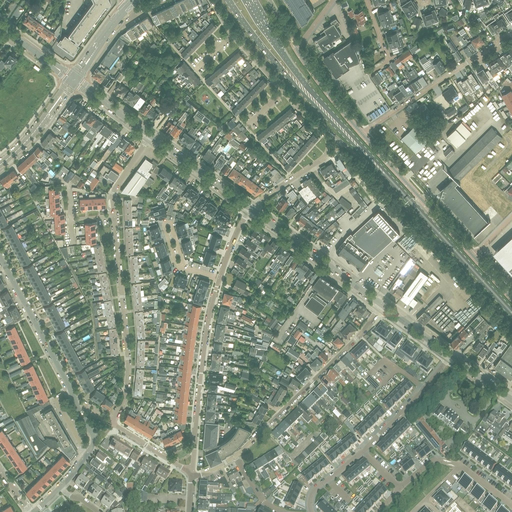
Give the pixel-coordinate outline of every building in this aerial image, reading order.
[(95,0),(95,1),(70,35),(77,41),(80,43),(83,39),(82,38),(83,36),(85,37),(85,36),(84,36),(85,33),(87,34),(92,27),(91,26),(92,24),(94,25),(94,24),(93,23),(94,21),(96,22),(101,15),(100,14),(101,12),(103,13),(103,12),(102,11),(103,9),(105,10),(110,2),(109,0),(95,0)] [(180,0),(178,1),(183,10),(188,8),(183,0),(180,0)] [(183,0),(188,8),(192,6),(189,0),(183,0)] [(306,0),(286,0),(302,24),(307,21),(314,11),(306,0)] [(404,12),(415,5),(413,2),(412,2),(411,0),(402,6),(405,11),(404,12)] [(174,4),(178,13),(183,10),(178,1),(174,3),(174,4)] [(174,16),(179,14),(178,13),(174,4),(170,6),(174,16)] [(418,8),(415,5),(404,12),(408,18),(418,11),(417,9),(418,8)] [(165,8),(170,18),(174,16),(170,6),(165,8)] [(384,8),(385,11),(378,14),(380,19),(390,16),(388,10),(391,9),(390,6),(384,8)] [(161,10),(165,20),(170,18),(165,8),(161,10)] [(165,20),(161,10),(156,13),(161,22),(165,20)] [(432,10),(428,11),(433,25),(432,22),(438,20),(434,10),(432,11),(432,10)] [(426,27),(433,25),(428,11),(424,12),(424,14),(422,15),(426,27)] [(39,13),(38,12),(33,19),(28,26),(33,30),(38,23),(40,19),(37,16),(39,13)] [(359,24),(366,22),(362,12),(355,14),(359,24)] [(22,22),(28,26),(33,19),(30,17),(31,16),(27,13),(25,13),(25,15),(24,18),(24,19),(22,22)] [(152,15),(156,24),(161,22),(156,13),(152,15)] [(504,22),(507,20),(502,14),(497,17),(499,19),(496,21),(495,20),(502,30),(503,29),(503,30),(506,28),(506,27),(507,26),(504,22)] [(393,15),(390,16),(380,19),(382,25),(389,23),(390,26),(396,23),(393,15)] [(143,19),(149,28),(153,25),(148,16),(143,19)] [(459,22),(461,26),(468,21),(465,17),(459,22)] [(323,33),(322,35),(322,36),(313,42),(321,53),(334,44),(332,41),(342,35),(334,24),(335,23),(335,22),(338,21),(336,18),(331,22),(332,24),(324,29),(325,31),(323,32),(323,33)] [(33,30),(38,33),(43,26),(41,24),(40,23),(42,20),(40,19),(38,23),(33,30)] [(139,22),(145,30),(149,28),(143,19),(139,22)] [(206,25),(212,31),(217,27),(212,22),(210,25),(205,20),(203,22),(206,25)] [(494,28),(496,31),(497,33),(498,32),(498,33),(501,31),(501,30),(502,30),(495,20),(487,25),(491,30),(494,28)] [(142,35),(141,33),(145,30),(139,22),(135,25),(142,36),(142,35)] [(47,24),(46,23),(43,26),(38,33),(43,37),(49,30),(45,28),(46,27),(45,27),(47,24)] [(142,36),(135,25),(131,27),(137,36),(138,38),(142,36)] [(206,25),(204,27),(201,29),(203,31),(208,36),(212,31),(206,25)] [(49,30),(43,37),(49,41),(51,38),(52,39),(54,36),(58,39),(60,36),(61,26),(59,26),(54,33),(52,31),(51,32),(49,30)] [(137,36),(131,27),(127,30),(127,31),(122,34),(130,40),(132,39),(137,36)] [(354,36),(360,34),(357,27),(352,29),(354,36)] [(475,32),(472,28),(470,29),(471,31),(480,45),(482,44),(483,43),(484,42),(478,32),(476,32),(475,32)] [(393,34),(391,34),(386,36),(388,42),(402,37),(399,38),(398,32),(399,32),(398,29),(392,31),(393,34)] [(470,29),(468,31),(473,39),(472,40),(476,47),(477,47),(479,46),(480,45),(471,31),(470,29)] [(193,38),(195,40),(199,45),(203,40),(199,36),(193,30),(191,31),(192,33),(195,35),(192,38),(193,38)] [(208,36),(203,31),(199,36),(203,40),(208,36)] [(68,51),(72,54),(79,45),(76,42),(67,36),(64,34),(58,43),(62,46),(63,44),(69,49),(68,51)] [(122,34),(92,75),(100,81),(101,80),(102,81),(108,73),(110,69),(113,66),(128,45),(129,44),(130,42),(131,41),(130,40),(122,34)] [(462,37),(461,36),(461,35),(457,38),(459,41),(461,40),(464,44),(461,46),(464,49),(468,55),(472,53),(464,40),(462,37)] [(390,48),(395,46),(397,45),(398,48),(404,46),(403,43),(404,43),(402,37),(388,42),(390,48)] [(464,40),(472,53),(477,50),(470,41),(469,40),(468,41),(466,39),(464,40)] [(186,49),(190,54),(195,49),(190,45),(185,40),(183,42),(186,44),(186,45),(188,47),(186,49)] [(195,40),(194,40),(190,45),(195,49),(199,45),(195,40)] [(333,52),(329,55),(324,58),(330,67),(329,68),(331,71),(332,70),(336,76),(349,68),(348,67),(360,62),(352,41),(352,40),(334,53),(333,52)] [(458,59),(458,60),(460,59),(460,58),(462,57),(450,41),(449,42),(451,46),(455,51),(452,53),(457,60),(458,59)] [(130,42),(129,44),(128,45),(135,50),(137,47),(130,42)] [(181,54),(186,58),(190,54),(186,49),(183,46),(179,51),(181,54)] [(413,56),(409,50),(403,55),(407,60),(413,56)] [(245,60),(243,57),(239,52),(234,56),(241,64),(245,60)] [(12,65),(16,60),(15,59),(16,59),(13,57),(10,55),(4,63),(1,60),(0,61),(0,68),(1,70),(5,64),(10,67),(11,66),(12,66),(13,65),(12,65)] [(241,64),(234,56),(229,60),(235,67),(238,70),(240,69),(238,66),(240,64),(241,64)] [(431,58),(422,64),(426,69),(431,66),(433,69),(435,67),(439,72),(442,70),(443,71),(445,69),(445,68),(443,64),(443,63),(442,62),(438,57),(433,61),(431,58)] [(496,60),(494,61),(500,71),(499,70),(502,68),(504,70),(509,67),(505,62),(503,64),(499,58),(498,58),(498,57),(495,59),(496,60)] [(400,59),(398,59),(395,61),(395,62),(398,66),(400,69),(404,66),(402,63),(400,59)] [(224,64),(235,76),(237,75),(232,69),(235,67),(229,60),(224,64)] [(492,71),(490,72),(494,78),(498,75),(497,73),(500,71),(494,61),(488,65),(492,71)] [(178,73),(180,75),(188,67),(184,62),(179,66),(178,67),(177,65),(174,68),(175,70),(177,68),(179,71),(178,73)] [(220,68),(231,81),(232,79),(227,73),(230,71),(235,77),(235,76),(224,64),(220,68)] [(4,126),(0,130),(0,133),(10,141),(15,134),(14,133),(15,131),(18,132),(25,122),(24,121),(25,119),(28,120),(38,107),(35,105),(37,103),(39,104),(53,85),(40,76),(38,78),(34,75),(35,73),(24,66),(23,67),(21,65),(14,75),(20,80),(22,78),(34,87),(5,127),(4,126)] [(111,76),(116,69),(113,66),(110,69),(108,73),(102,81),(103,82),(102,83),(108,87),(115,78),(111,76)] [(395,74),(389,66),(386,69),(392,76),(395,74)] [(178,76),(182,81),(192,72),(188,67),(180,75),(178,76)] [(231,81),(220,68),(215,72),(219,77),(221,79),(223,82),(225,81),(223,78),(223,77),(222,76),(224,74),(223,73),(224,73),(230,81),(231,81)] [(259,74),(254,69),(249,73),(254,79),(259,74)] [(385,69),(382,72),(387,79),(391,76),(385,69)] [(415,69),(413,70),(423,86),(427,83),(423,76),(421,77),(415,69)] [(499,86),(494,79),(493,79),(489,72),(486,74),(483,69),(482,70),(482,69),(479,71),(479,72),(477,73),(480,78),(479,79),(481,82),(482,81),(483,82),(487,80),(493,86),(496,89),(499,86)] [(409,74),(419,88),(423,86),(413,70),(409,73),(409,74)] [(187,85),(196,77),(192,72),(182,81),(181,81),(183,83),(184,82),(187,80),(188,80),(190,82),(186,85),(187,85)] [(214,81),(217,85),(219,86),(221,85),(218,82),(221,79),(219,77),(215,72),(210,76),(214,81)] [(465,80),(474,93),(477,91),(474,87),(478,84),(471,73),(467,76),(468,78),(465,80)] [(375,74),(371,77),(377,85),(381,83),(375,74)] [(415,91),(419,88),(409,74),(407,75),(412,83),(410,84),(415,91)] [(249,83),(258,92),(263,88),(258,83),(256,81),(250,75),(249,77),(254,83),(252,85),(249,83)] [(210,76),(205,80),(211,87),(214,85),(215,87),(217,85),(214,81),(210,76)] [(196,77),(187,85),(188,88),(194,83),(196,85),(200,81),(196,77)] [(259,79),(256,81),(258,83),(263,88),(267,83),(263,79),(261,81),(259,79)] [(407,97),(410,94),(404,84),(401,80),(398,81),(400,84),(398,86),(399,87),(401,90),(407,97)] [(471,94),(474,93),(465,80),(462,82),(461,80),(457,82),(464,93),(468,90),(471,94)] [(127,100),(128,102),(134,94),(141,85),(142,83),(140,82),(135,88),(133,87),(130,91),(124,98),(125,99),(126,100),(127,100)] [(406,82),(404,84),(410,94),(414,91),(409,84),(408,85),(406,82)] [(258,92),(249,83),(247,85),(250,87),(250,88),(252,90),(250,92),(254,97),(258,92)] [(118,94),(119,94),(122,97),(127,90),(120,84),(119,85),(118,87),(117,88),(118,89),(116,92),(116,93),(117,94),(118,94)] [(132,104),(138,97),(139,95),(137,93),(142,86),(141,85),(134,94),(128,102),(130,102),(130,103),(131,104),(132,104)] [(395,88),(394,88),(403,99),(407,97),(401,90),(399,87),(398,86),(395,88)] [(443,94),(449,103),(453,100),(452,98),(458,95),(452,86),(448,88),(450,90),(443,94)] [(250,92),(245,87),(243,89),(246,92),(245,92),(247,94),(245,97),(250,101),(254,97),(250,92)] [(389,96),(393,102),(396,99),(399,102),(403,99),(394,88),(390,91),(392,94),(389,96)] [(245,97),(242,94),(239,90),(237,93),(243,99),(241,101),(236,96),(245,106),(250,101),(245,97)] [(505,100),(511,96),(511,93),(511,90),(502,95),(505,100)] [(212,102),(205,95),(202,99),(209,105),(212,102)] [(146,100),(141,96),(134,106),(138,109),(146,100)] [(234,104),(241,110),(245,106),(236,96),(234,98),(237,101),(234,104)] [(149,104),(148,103),(147,102),(141,110),(145,114),(150,107),(150,108),(156,99),(154,97),(149,104)] [(72,101),(62,114),(64,117),(67,113),(69,115),(77,104),(72,101)] [(232,110),(236,115),(241,110),(234,104),(234,103),(232,106),(234,108),(232,110)] [(413,112),(417,118),(419,121),(431,113),(425,104),(413,112)] [(74,119),(78,115),(82,108),(78,105),(70,116),(72,118),(74,119)] [(152,107),(151,109),(150,109),(146,114),(150,117),(149,117),(154,120),(161,111),(157,108),(155,110),(152,107)] [(167,115),(168,115),(172,111),(175,109),(173,107),(165,112),(167,115)] [(456,112),(453,107),(445,112),(449,117),(456,112)] [(291,108),(286,112),(292,120),(292,119),(297,115),(291,108)] [(83,109),(74,121),(76,123),(81,117),(83,119),(88,112),(83,109)] [(172,111),(168,115),(170,117),(177,112),(175,109),(172,111)] [(205,115),(199,111),(198,110),(194,116),(201,121),(205,115)] [(289,122),(292,120),(286,112),(281,116),(287,124),(289,127),(291,129),(293,127),(291,125),(289,122)] [(86,124),(90,126),(96,118),(95,118),(95,117),(94,116),(93,116),(91,114),(86,121),(85,121),(82,125),(84,126),(86,124)] [(281,116),(276,120),(285,131),(287,129),(284,126),(287,124),(281,116)] [(483,116),(477,122),(481,126),(487,120),(483,116)] [(236,119),(234,117),(233,118),(231,119),(232,120),(227,123),(233,129),(236,126),(233,122),(236,119)] [(96,131),(97,130),(102,123),(100,121),(100,120),(98,119),(97,119),(90,127),(93,129),(92,130),(95,132),(92,135),(94,136),(97,132),(96,131)] [(280,134),(282,133),(279,130),(280,129),(278,127),(280,125),(285,131),(276,120),(271,124),(275,129),(277,132),(280,134)] [(177,122),(176,122),(174,121),(172,123),(169,121),(164,128),(169,132),(177,122)] [(182,122),(179,121),(171,133),(176,137),(183,129),(183,127),(180,125),(182,122)] [(417,126),(416,125),(401,139),(416,153),(434,136),(421,122),(417,126)] [(457,147),(471,133),(461,122),(447,137),(457,147)] [(239,123),(236,126),(233,129),(238,135),(244,128),(242,126),(241,128),(240,127),(239,128),(238,128),(241,125),(239,123)] [(93,148),(96,143),(108,127),(104,124),(95,137),(97,138),(94,142),(91,146),(93,148)] [(271,133),(270,133),(272,136),(275,139),(277,137),(274,134),(275,134),(273,131),(275,129),(271,124),(266,128),(271,133)] [(108,127),(96,143),(98,145),(105,136),(107,137),(112,130),(108,127)] [(198,138),(198,139),(192,148),(193,149),(192,150),(192,152),(193,153),(194,153),(196,151),(197,152),(206,140),(203,138),(205,134),(204,134),(208,129),(206,127),(198,138)] [(460,184),(460,183),(459,182),(502,138),(492,127),(448,171),(447,171),(454,178),(458,182),(460,184)] [(192,128),(188,134),(185,132),(180,139),(180,140),(180,141),(182,142),(183,142),(185,143),(194,130),(195,130),(192,128)] [(244,128),(238,135),(243,140),(244,140),(245,141),(246,141),(248,140),(248,139),(247,137),(243,133),(246,130),(244,128)] [(270,133),(271,133),(266,128),(262,132),(266,137),(270,133)] [(190,147),(195,139),(197,137),(194,135),(196,132),(194,130),(185,143),(187,145),(187,146),(188,147),(189,147),(190,147)] [(102,146),(104,147),(107,143),(107,142),(108,140),(109,140),(110,140),(113,142),(118,134),(118,133),(116,132),(115,132),(113,131),(108,138),(107,138),(102,146)] [(268,140),(266,137),(262,132),(257,136),(261,141),(264,144),(268,140)] [(59,142),(60,140),(56,136),(55,137),(49,133),(45,138),(51,143),(53,140),(54,142),(56,139),(59,142)] [(118,134),(113,142),(108,149),(111,151),(120,138),(119,138),(120,136),(118,134)] [(310,135),(308,137),(314,143),(319,138),(317,136),(316,136),(314,134),(311,137),(310,135)] [(308,141),(306,143),(310,147),(314,143),(308,137),(305,135),(303,136),(308,141)] [(67,139),(65,142),(64,142),(61,140),(59,143),(63,146),(62,146),(64,147),(71,138),(69,136),(66,139),(67,139)] [(230,140),(228,142),(237,149),(241,144),(234,139),(232,137),(230,140)] [(45,138),(41,143),(48,149),(51,146),(49,145),(51,143),(45,138)] [(119,149),(122,151),(124,148),(124,149),(129,142),(128,142),(128,140),(127,139),(125,140),(123,138),(116,148),(119,149)] [(306,152),(299,146),(296,143),(292,139),(290,141),(294,145),(297,148),(295,150),(302,157),(306,152)] [(302,143),(299,146),(306,152),(310,147),(306,143),(303,141),(300,139),(299,140),(302,143)] [(203,157),(207,160),(216,147),(218,144),(220,142),(218,141),(212,149),(209,148),(203,157)] [(433,154),(438,150),(430,142),(426,147),(433,154)] [(131,151),(135,147),(132,145),(132,144),(131,143),(130,143),(129,143),(121,153),(128,158),(132,152),(131,151)] [(241,143),(238,148),(243,151),(247,147),(241,143)] [(218,144),(216,147),(207,160),(208,160),(207,162),(210,163),(211,162),(219,152),(217,150),(220,145),(218,144)] [(34,151),(42,160),(48,167),(51,163),(46,158),(48,156),(38,147),(37,147),(35,148),(36,149),(34,151)] [(283,147),(279,151),(285,156),(289,151),(283,147)] [(444,153),(448,158),(455,151),(450,147),(444,153)] [(71,153),(65,148),(62,151),(69,156),(71,153)] [(293,157),(297,161),(302,157),(295,150),(292,148),(290,150),(293,152),(293,153),(295,155),(293,157)] [(41,165),(37,160),(39,158),(33,152),(31,154),(30,155),(39,167),(41,165)] [(220,169),(227,159),(224,157),(225,156),(221,153),(216,160),(217,161),(214,165),(217,167),(217,168),(218,169),(219,169),(220,169)] [(284,157),(284,158),(293,166),(297,161),(293,157),(288,153),(284,157)] [(39,167),(30,155),(28,157),(27,157),(25,158),(26,159),(25,159),(31,165),(33,163),(37,167),(37,168),(39,167)] [(226,164),(227,164),(222,171),(225,172),(225,173),(226,174),(227,173),(227,174),(232,167),(229,166),(235,158),(232,156),(226,164)] [(146,158),(121,192),(136,194),(158,164),(153,160),(151,163),(146,159),(146,158)] [(287,164),(284,166),(284,167),(289,171),(293,166),(284,158),(283,159),(284,160),(283,161),(287,164)] [(340,158),(335,161),(341,170),(346,167),(351,174),(354,172),(348,163),(345,165),(340,158)] [(21,164),(31,175),(33,173),(28,168),(30,166),(25,160),(24,160),(22,162),(21,164)] [(229,175),(234,179),(239,171),(238,171),(241,168),(238,166),(241,162),(239,160),(236,164),(237,165),(229,175)] [(326,167),(331,173),(334,171),(335,173),(337,171),(332,163),(326,167)] [(31,175),(21,164),(19,165),(17,166),(17,167),(22,173),(24,171),(28,176),(28,177),(33,183),(36,180),(31,175)] [(103,165),(100,170),(98,172),(107,178),(108,177),(114,181),(118,175),(108,168),(103,165)] [(161,176),(166,180),(168,181),(173,174),(163,167),(161,171),(159,169),(156,173),(161,177),(161,176)] [(321,170),(326,178),(329,177),(328,175),(331,173),(326,167),(321,170)] [(241,173),(239,171),(234,179),(234,180),(235,181),(236,180),(238,182),(247,170),(245,169),(241,173)] [(9,173),(13,179),(18,176),(15,172),(15,171),(14,170),(13,170),(9,173)] [(70,170),(63,179),(68,183),(75,173),(70,170)] [(240,185),(243,186),(249,179),(246,177),(249,172),(247,170),(238,182),(240,183),(240,185)] [(274,182),(282,176),(278,171),(270,177),(274,182)] [(13,179),(9,173),(6,175),(4,176),(5,177),(11,185),(13,183),(11,181),(13,179)] [(75,174),(70,181),(76,185),(81,178),(75,174)] [(251,180),(249,179),(243,186),(244,188),(246,188),(248,189),(258,176),(256,175),(253,179),(252,178),(251,180)] [(169,184),(175,188),(175,187),(181,180),(175,176),(169,184)] [(258,176),(248,189),(250,191),(250,192),(251,193),(253,192),(253,193),(258,186),(256,184),(258,182),(257,181),(260,178),(258,176)] [(11,185),(5,177),(0,180),(1,182),(1,181),(5,186),(6,188),(11,185)] [(147,188),(149,186),(150,186),(154,180),(149,177),(142,185),(147,188)] [(318,196),(317,196),(316,194),(320,190),(311,177),(302,183),(303,185),(302,186),(303,187),(299,191),(308,203),(318,196)] [(458,182),(454,178),(441,191),(444,194),(442,196),(476,233),(474,235),(490,221),(490,220),(488,222),(455,185),(458,182)] [(181,180),(175,187),(175,188),(178,191),(176,193),(179,194),(180,193),(186,184),(181,180)] [(256,195),(267,188),(267,187),(261,182),(258,186),(253,193),(256,195)] [(51,189),(51,186),(45,186),(45,192),(49,192),(49,199),(46,199),(46,202),(59,201),(59,197),(60,197),(61,197),(61,192),(60,193),(60,192),(59,192),(59,188),(51,189)] [(164,186),(158,195),(160,197),(167,188),(164,186)] [(186,196),(189,198),(195,190),(191,188),(189,190),(188,189),(182,198),(184,200),(186,196)] [(195,190),(189,198),(188,199),(191,201),(189,204),(191,205),(198,196),(197,195),(198,193),(195,190)] [(290,197),(292,200),(297,195),(293,190),(287,194),(290,197)] [(84,210),(89,210),(89,209),(89,208),(93,208),(92,194),(89,195),(89,198),(83,199),(82,195),(79,195),(80,209),(84,209),(84,210)] [(105,207),(105,194),(101,194),(102,198),(95,198),(95,194),(92,194),(93,208),(96,208),(96,209),(97,209),(97,210),(101,209),(102,209),(102,208),(105,207)] [(327,195),(322,200),(325,203),(331,197),(327,194),(327,195)] [(204,200),(205,198),(202,196),(199,200),(193,207),(196,209),(194,211),(194,212),(197,214),(200,210),(199,210),(204,203),(206,201),(204,200)] [(302,196),(293,208),(290,206),(288,210),(288,211),(286,214),(288,215),(288,216),(289,217),(290,217),(291,217),(296,210),(298,212),(308,204),(302,196)] [(281,210),(283,211),(291,201),(288,199),(286,201),(282,198),(281,200),(280,201),(279,202),(279,203),(276,207),(278,208),(278,209),(279,211),(280,210),(281,210)] [(59,201),(46,202),(46,205),(50,205),(50,211),(46,211),(47,214),(60,213),(60,210),(61,210),(61,209),(62,209),(61,205),(60,205),(59,201)] [(204,210),(207,212),(208,212),(213,204),(208,201),(200,212),(202,213),(204,210)] [(361,206),(361,207),(364,210),(368,207),(367,206),(364,201),(359,204),(361,206)] [(172,212),(174,204),(167,202),(166,204),(169,205),(168,210),(172,212)] [(336,213),(342,207),(341,205),(339,203),(333,209),(329,212),(332,215),(332,216),(335,213),(336,213)] [(213,204),(208,212),(211,214),(208,217),(210,219),(218,208),(213,204)] [(164,206),(159,207),(162,217),(167,216),(164,206)] [(305,216),(303,214),(305,213),(306,213),(310,208),(307,206),(301,213),(296,221),(299,224),(305,216)] [(156,219),(162,217),(159,207),(158,208),(159,209),(154,210),(151,211),(152,215),(155,214),(156,219)] [(335,219),(345,211),(342,207),(336,213),(332,216),(335,219)] [(216,222),(218,223),(225,214),(223,213),(224,212),(221,210),(215,217),(218,219),(216,222)] [(308,213),(305,216),(299,224),(303,226),(309,219),(310,218),(314,212),(312,211),(310,212),(309,214),(308,213)] [(315,213),(314,212),(310,218),(309,219),(303,226),(307,229),(313,220),(316,216),(317,217),(320,214),(317,211),(315,213)] [(379,211),(361,227),(353,235),(351,233),(347,236),(343,242),(343,241),(336,251),(341,255),(342,254),(347,258),(346,258),(351,262),(352,262),(357,265),(356,266),(362,270),(362,269),(363,270),(367,266),(366,265),(369,262),(370,262),(400,233),(398,231),(395,228),(393,226),(394,226),(390,223),(389,221),(386,217),(385,218),(384,216),(381,212),(379,211)] [(60,213),(47,214),(47,215),(50,214),(51,217),(54,217),(54,224),(51,224),(51,227),(65,226),(65,222),(66,222),(66,217),(65,217),(64,217),(64,213),(60,213)] [(218,223),(216,228),(222,230),(223,226),(220,225),(222,222),(226,225),(231,218),(225,214),(218,223)] [(313,220),(307,229),(310,232),(317,223),(313,220)] [(317,223),(310,232),(314,234),(320,227),(323,224),(322,223),(323,222),(320,220),(317,223)] [(85,224),(85,227),(81,227),(81,230),(95,229),(95,226),(96,226),(96,225),(97,225),(96,222),(92,223),(85,224)] [(12,227),(14,225),(13,223),(2,229),(5,234),(14,229),(12,227)] [(176,226),(178,231),(187,228),(186,228),(185,223),(176,226)] [(326,228),(323,224),(320,227),(314,234),(318,237),(323,230),(326,228)] [(148,235),(160,232),(159,226),(154,228),(150,229),(147,230),(148,235)] [(187,228),(178,231),(179,237),(189,233),(187,228)] [(5,234),(7,238),(16,234),(14,229),(5,234)] [(95,229),(81,230),(81,234),(85,233),(85,240),(82,240),(82,243),(96,242),(96,239),(97,239),(97,238),(97,234),(96,233),(95,233),(95,229)] [(333,238),(337,241),(343,234),(339,230),(333,238)] [(259,235),(254,231),(250,237),(255,240),(259,243),(263,238),(268,241),(270,239),(261,232),(259,235)] [(329,234),(325,231),(319,238),(323,241),(329,234)] [(148,235),(150,241),(162,237),(160,232),(148,235)] [(9,243),(18,238),(17,236),(16,234),(7,238),(9,243)] [(213,234),(211,240),(220,243),(222,238),(219,237),(216,236),(213,234)] [(329,234),(323,241),(327,244),(333,237),(329,234)] [(411,253),(421,243),(416,239),(419,236),(417,234),(414,237),(416,239),(411,244),(407,240),(403,244),(411,253)] [(511,235),(495,251),(511,268),(511,235)] [(21,243),(18,238),(9,243),(12,248),(21,243)] [(255,240),(253,243),(248,239),(244,245),(249,249),(249,248),(253,251),(257,246),(262,250),(264,247),(259,243),(255,240)] [(181,243),(183,248),(192,245),(190,240),(181,243)] [(220,243),(211,240),(209,245),(219,248),(220,243)] [(273,253),(279,245),(273,241),(269,246),(267,245),(264,249),(268,252),(269,250),(273,253)] [(23,247),(21,243),(12,248),(14,252),(23,247)] [(153,246),(155,252),(166,248),(164,243),(153,246)] [(185,253),(193,250),(192,245),(183,248),(185,253)] [(24,249),(23,247),(14,252),(17,257),(26,252),(24,249)] [(249,248),(249,249),(247,251),(242,247),(238,253),(245,258),(247,259),(251,254),(256,258),(259,255),(253,251),(249,248)] [(279,258),(286,250),(282,247),(275,256),(277,257),(270,266),(272,268),(279,258)] [(166,248),(155,252),(157,251),(159,256),(167,254),(166,248)] [(284,261),(290,253),(286,250),(279,258),(272,268),(273,268),(270,271),(275,274),(282,265),(279,263),(282,260),(284,261)] [(207,251),(205,256),(215,259),(217,254),(207,251)] [(26,252),(17,257),(19,261),(28,257),(26,252)] [(293,255),(291,254),(290,254),(285,261),(287,263),(286,265),(285,264),(283,267),(285,269),(289,264),(294,257),(293,256),(293,255)] [(213,265),(215,259),(205,256),(203,261),(213,265)] [(31,261),(28,257),(19,261),(22,266),(31,261)] [(245,258),(243,261),(239,257),(237,260),(235,259),(233,262),(243,269),(247,264),(250,266),(253,263),(247,259),(245,258)] [(288,276),(299,260),(295,257),(290,264),(292,265),(285,274),(288,276)] [(415,262),(411,257),(409,259),(387,289),(392,292),(393,293),(394,291),(406,273),(407,274),(411,268),(415,262)] [(160,268),(171,265),(169,260),(161,262),(161,263),(158,264),(160,268)] [(304,263),(301,261),(294,269),(296,271),(297,269),(299,270),(304,263)] [(105,270),(105,269),(104,263),(97,265),(97,268),(94,268),(94,269),(94,272),(105,270)] [(309,267),(304,263),(299,270),(300,271),(297,275),(301,278),(309,267)] [(23,269),(26,273),(34,269),(32,264),(23,269)] [(171,265),(160,268),(162,274),(173,270),(171,265)] [(308,278),(313,271),(313,270),(312,269),(311,269),(309,268),(301,280),(300,280),(298,282),(301,284),(306,276),(308,278)] [(428,276),(420,270),(403,293),(402,293),(403,291),(401,289),(404,284),(401,282),(408,272),(414,276),(417,272),(411,268),(407,274),(406,273),(394,291),(393,293),(399,297),(400,298),(408,304),(413,308),(417,302),(412,298),(428,276)] [(37,273),(34,269),(26,273),(28,278),(37,273)] [(315,271),(314,271),(309,279),(312,281),(304,292),(305,293),(311,285),(319,274),(315,271)] [(30,282),(39,277),(37,273),(28,278),(30,282)] [(173,286),(178,288),(182,277),(177,275),(173,286)] [(315,294),(318,291),(318,290),(330,299),(331,299),(339,288),(338,288),(334,285),(333,285),(330,282),(329,282),(329,281),(325,279),(325,278),(324,278),(323,277),(321,275),(320,275),(312,285),(313,285),(313,286),(315,288),(316,289),(314,292),(315,294)] [(42,282),(39,277),(30,282),(33,287),(42,282)] [(187,279),(182,277),(178,288),(184,290),(187,279)] [(201,279),(199,284),(208,287),(209,282),(201,279)] [(242,292),(241,294),(246,297),(249,298),(251,294),(244,290),(247,285),(237,280),(233,287),(242,292)] [(44,287),(42,282),(33,287),(35,291),(44,287)] [(206,293),(208,287),(199,284),(197,290),(206,293)] [(44,287),(35,291),(38,296),(46,291),(45,288),(44,287)] [(335,304),(344,292),(340,289),(334,297),(338,300),(335,304)] [(38,296),(40,300),(49,296),(47,293),(50,292),(49,290),(46,291),(38,296)] [(194,295),(204,298),(206,293),(197,290),(195,295),(194,295)] [(0,301),(10,296),(7,291),(1,294),(0,292),(0,301)] [(269,293),(269,292),(266,296),(272,300),(275,295),(270,291),(269,293)] [(339,307),(347,295),(344,292),(335,304),(339,307)] [(238,301),(239,297),(225,293),(224,297),(237,301),(238,301)] [(318,316),(325,306),(327,303),(312,293),(309,297),(310,298),(305,306),(318,316)] [(51,294),(49,296),(40,300),(42,305),(51,300),(50,297),(52,296),(51,294)] [(202,304),(204,298),(194,295),(192,301),(202,304)] [(427,314),(426,313),(431,309),(432,310),(443,299),(440,295),(424,311),(417,318),(421,321),(427,314)] [(6,304),(12,301),(10,296),(0,301),(3,306),(0,307),(0,310),(2,310),(8,307),(6,304)] [(236,306),(236,305),(237,301),(224,297),(223,302),(236,306)] [(354,307),(358,302),(353,298),(349,303),(347,302),(338,315),(344,319),(353,306),(354,307)] [(44,308),(46,312),(55,308),(54,305),(56,304),(55,302),(53,303),(44,308)] [(355,313),(357,314),(363,306),(359,303),(351,313),(354,314),(355,313)] [(0,314),(5,312),(7,316),(18,311),(15,306),(9,309),(8,307),(2,310),(0,310),(0,314)] [(366,309),(363,306),(357,314),(356,316),(359,318),(361,317),(362,315),(366,318),(369,312),(366,310),(366,309)] [(49,317),(58,312),(56,310),(55,308),(46,312),(49,317)] [(20,316),(18,311),(7,316),(10,321),(6,324),(1,327),(2,329),(16,322),(14,319),(20,316)] [(221,311),(219,316),(233,319),(235,320),(236,315),(234,314),(221,311)] [(58,312),(49,317),(51,321),(60,317),(59,314),(58,312)] [(427,314),(421,321),(424,324),(431,317),(427,314)] [(432,325),(441,316),(439,314),(430,323),(432,325)] [(443,315),(433,325),(435,327),(445,317),(443,315)] [(60,317),(51,321),(54,326),(62,321),(61,319),(60,317)] [(269,325),(272,328),(278,320),(274,317),(269,325)] [(331,332),(335,335),(337,332),(342,325),(345,321),(341,318),(331,332)] [(475,328),(481,334),(483,332),(490,325),(486,321),(483,318),(475,327),(475,328)] [(65,326),(62,321),(54,326),(56,331),(65,326)] [(346,328),(352,334),(356,329),(352,325),(354,323),(351,321),(349,323),(350,323),(346,328)] [(439,330),(445,323),(442,321),(436,327),(439,330)] [(278,322),(273,328),(277,331),(278,331),(279,329),(282,325),(278,322)] [(379,339),(387,328),(384,325),(383,326),(382,325),(378,330),(375,328),(370,332),(379,339)] [(17,333),(14,326),(6,330),(9,336),(17,333)] [(323,331),(322,330),(318,327),(315,332),(320,335),(323,331)] [(348,339),(352,334),(346,328),(341,333),(339,330),(337,332),(342,336),(344,335),(348,339)] [(388,337),(390,334),(392,332),(390,331),(390,330),(387,328),(379,339),(387,344),(390,339),(388,337)] [(65,329),(63,330),(54,335),(57,340),(66,335),(64,332),(66,331),(65,329)] [(298,329),(293,336),(297,339),(302,332),(298,329)] [(452,342),(451,343),(453,344),(457,348),(461,344),(464,341),(463,340),(469,333),(465,329),(452,342)] [(333,339),(331,341),(330,341),(334,345),(333,348),(334,349),(336,348),(339,346),(341,345),(343,344),(343,343),(343,342),(340,339),(342,336),(337,332),(335,335),(334,337),(336,339),(335,340),(333,339)] [(486,335),(483,332),(481,334),(478,338),(480,340),(479,341),(473,348),(478,352),(484,344),(482,343),(482,342),(483,342),(483,341),(481,339),(486,335)] [(17,333),(9,336),(12,343),(20,340),(17,333)] [(57,340),(59,344),(68,339),(67,337),(69,336),(68,334),(66,335),(57,340)] [(297,340),(291,336),(287,341),(293,346),(297,340)] [(390,339),(387,344),(395,350),(402,339),(399,337),(397,336),(396,337),(393,341),(390,339)] [(69,341),(68,339),(59,344),(62,349),(71,344),(69,341)] [(12,343),(15,350),(23,346),(20,340),(12,343)] [(274,343),(272,347),(280,352),(282,348),(274,343)] [(363,343),(359,347),(365,354),(369,350),(363,343)] [(403,349),(401,347),(397,352),(405,357),(413,347),(409,344),(409,345),(407,343),(406,345),(403,349)] [(73,348),(71,344),(62,349),(64,353),(73,348)] [(373,347),(380,354),(383,349),(376,344),(373,347)] [(484,344),(478,352),(477,353),(483,357),(488,350),(483,346),(484,345),(484,344)] [(511,378),(511,376),(511,346),(510,345),(495,366),(511,378)] [(23,346),(15,350),(18,357),(27,353),(23,346)] [(359,347),(355,351),(361,358),(365,354),(359,347)] [(413,347),(405,357),(412,363),(416,358),(413,356),(416,352),(417,351),(416,350),(416,349),(413,347)] [(492,350),(486,358),(491,361),(499,351),(494,347),(492,350)] [(75,353),(73,348),(64,353),(66,358),(75,353)] [(257,348),(253,348),(251,356),(255,356),(256,355),(261,356),(265,349),(257,348)] [(290,348),(287,352),(290,354),(291,353),(293,355),(294,354),(298,357),(300,355),(290,348)] [(327,359),(327,358),(328,357),(322,352),(321,353),(316,348),(314,350),(315,352),(319,355),(323,359),(324,361),(325,360),(326,360),(327,360),(327,359)] [(357,362),(361,358),(355,351),(351,355),(357,362)] [(290,354),(287,352),(286,354),(296,360),(298,357),(294,354),(293,355),(291,353),(290,354)] [(319,366),(320,365),(321,365),(322,364),(322,363),(323,363),(321,361),(323,359),(319,355),(315,352),(311,356),(310,357),(319,366)] [(27,353),(18,357),(22,364),(30,360),(27,353)] [(75,353),(66,358),(69,362),(78,358),(75,353)] [(352,365),(353,363),(359,369),(361,371),(363,370),(361,367),(349,355),(346,358),(352,365)] [(420,369),(428,358),(425,355),(424,356),(423,355),(421,356),(418,360),(416,363),(421,367),(420,368),(420,369)] [(310,357),(309,357),(308,359),(312,363),(310,365),(316,370),(316,369),(317,370),(318,368),(319,366),(310,357)] [(78,358),(69,362),(71,367),(80,362),(78,358)] [(352,365),(346,358),(341,363),(353,374),(356,371),(351,366),(352,365)] [(428,358),(420,369),(428,374),(431,369),(429,367),(433,362),(431,361),(431,360),(428,358)] [(80,362),(71,367),(74,372),(83,367),(81,364),(83,363),(82,361),(80,362)] [(338,366),(348,377),(353,382),(355,381),(344,370),(346,369),(341,363),(338,366)] [(299,378),(299,377),(303,381),(303,380),(304,380),(305,379),(305,378),(307,377),(297,367),(295,364),(293,367),(299,373),(297,375),(299,378)] [(24,369),(27,375),(35,372),(32,365),(24,369)] [(300,365),(297,367),(307,377),(308,375),(309,375),(311,374),(310,373),(311,373),(308,369),(306,367),(303,369),(300,365)] [(338,366),(334,370),(339,376),(341,374),(347,381),(351,385),(353,382),(348,377),(338,366)] [(75,375),(77,379),(87,374),(85,371),(87,370),(86,368),(84,370),(75,375)] [(98,368),(87,374),(77,379),(80,384),(89,379),(88,377),(100,371),(98,368)] [(328,375),(328,376),(331,379),(330,380),(333,383),(334,382),(335,384),(338,380),(337,379),(339,377),(333,371),(330,374),(329,374),(328,375)] [(27,375),(30,382),(38,379),(35,372),(27,375)] [(280,382),(281,382),(288,386),(290,383),(296,387),(299,382),(293,378),(289,375),(287,379),(283,376),(280,382)] [(380,387),(371,377),(366,381),(376,391),(380,387)] [(280,389),(278,391),(284,395),(288,389),(278,383),(279,381),(274,378),(272,383),(277,386),(277,387),(280,389)] [(332,389),(329,386),(332,383),(326,378),(321,382),(330,391),(332,389)] [(33,389),(41,385),(38,379),(30,382),(33,389)] [(80,384),(82,388),(92,383),(90,381),(89,379),(80,384)] [(113,396),(104,408),(108,410),(113,404),(114,404),(118,398),(116,397),(120,392),(120,393),(122,390),(119,388),(121,385),(116,381),(112,388),(116,391),(113,395),(113,396)] [(92,383),(82,388),(85,393),(94,388),(93,385),(95,384),(94,382),(92,383)] [(402,386),(409,392),(412,389),(406,382),(402,386)] [(33,389),(36,396),(45,392),(41,385),(33,389)] [(334,399),(333,397),(327,391),(325,389),(322,386),(318,389),(324,396),(326,394),(332,401),(334,399)] [(402,386),(398,390),(405,396),(409,392),(402,386)] [(277,393),(275,396),(281,400),(284,395),(278,391),(274,388),(272,390),(277,393)] [(96,389),(90,398),(94,401),(100,392),(96,389)] [(324,396),(318,389),(314,393),(326,405),(328,403),(322,398),(324,396)] [(100,392),(94,401),(99,404),(105,395),(102,394),(103,392),(102,390),(100,392)] [(401,400),(405,396),(398,390),(394,393),(401,400)] [(36,396),(39,402),(40,403),(48,399),(45,392),(36,396)] [(327,407),(326,405),(314,393),(311,397),(317,403),(318,401),(319,402),(319,403),(325,409),(327,407)] [(401,400),(394,393),(390,397),(397,404),(401,400)] [(278,405),(281,400),(275,396),(275,397),(271,394),(268,399),(266,398),(264,401),(269,404),(271,401),(278,405)] [(255,407),(265,413),(269,408),(264,405),(265,402),(252,395),(250,398),(258,402),(260,404),(259,405),(261,407),(259,409),(255,407)] [(101,405),(104,408),(113,396),(112,396),(111,396),(110,396),(107,399),(105,398),(101,405)] [(317,403),(311,397),(307,401),(317,411),(320,414),(321,412),(314,405),(317,403)] [(345,397),(341,400),(346,405),(350,402),(345,397)] [(386,401),(393,408),(397,404),(390,397),(386,401)] [(48,405),(47,401),(37,406),(39,410),(48,405)] [(317,411),(307,401),(303,404),(309,411),(311,409),(313,411),(318,416),(320,414),(317,411)] [(393,408),(386,401),(382,405),(389,412),(393,408)] [(299,408),(311,420),(313,418),(308,413),(309,411),(303,404),(299,408)] [(457,419),(458,417),(448,409),(446,411),(444,409),(445,408),(440,405),(434,414),(438,417),(440,414),(442,416),(453,424),(456,425),(453,429),(457,432),(464,423),(460,420),(459,420),(457,419)] [(37,426),(40,425),(33,413),(39,410),(37,406),(30,409),(26,411),(28,415),(31,422),(34,428),(37,426)] [(258,412),(256,415),(262,419),(265,413),(255,407),(254,409),(258,412)] [(44,420),(46,418),(53,414),(54,414),(52,410),(51,410),(50,408),(51,408),(40,414),(44,420)] [(124,421),(128,424),(135,413),(132,412),(133,410),(131,409),(124,421)] [(375,413),(381,419),(385,415),(379,409),(375,413)] [(293,414),(299,419),(301,417),(308,424),(311,420),(303,412),(301,412),(301,413),(298,410),(293,414)] [(262,419),(256,415),(251,412),(249,415),(254,418),(253,420),(259,424),(262,419)] [(490,417),(489,417),(487,416),(484,421),(491,426),(500,413),(499,415),(494,412),(490,417)] [(135,413),(128,424),(133,426),(140,414),(138,413),(137,414),(135,413)] [(375,413),(371,416),(377,423),(381,419),(375,413)] [(505,417),(500,413),(491,426),(492,425),(500,431),(502,429),(504,425),(501,423),(505,417)] [(53,414),(46,418),(59,440),(67,436),(65,432),(64,433),(63,431),(64,430),(61,427),(60,425),(58,421),(57,420),(57,419),(55,415),(54,416),(53,414)] [(133,426),(137,429),(144,418),(141,417),(142,415),(140,414),(133,426)] [(299,419),(293,414),(289,418),(295,424),(297,421),(299,423),(301,422),(299,419)] [(36,433),(35,430),(34,428),(31,422),(28,415),(15,421),(24,438),(35,455),(36,454),(37,452),(38,451),(40,449),(41,448),(42,446),(44,445),(47,447),(48,446),(42,441),(40,439),(39,438),(38,438),(37,435),(36,433)] [(374,427),(377,423),(371,416),(367,420),(374,427)] [(421,416),(415,422),(442,454),(445,451),(443,450),(446,447),(442,442),(441,443),(435,435),(431,430),(424,422),(425,421),(421,416)] [(144,418),(137,429),(141,431),(146,424),(149,420),(146,418),(146,419),(144,418)] [(295,424),(289,418),(285,422),(291,428),(295,424)] [(147,435),(154,422),(153,424),(151,422),(151,421),(149,420),(142,432),(147,435)] [(370,431),(374,427),(367,420),(363,424),(370,431)] [(400,425),(407,432),(411,428),(404,421),(400,425)] [(154,422),(147,435),(151,437),(159,425),(154,422)] [(184,431),(183,429),(185,428),(186,423),(178,422),(178,424),(180,428),(176,430),(176,432),(180,439),(185,437),(182,432),(184,431)] [(236,431),(232,437),(227,441),(225,442),(221,445),(221,446),(217,448),(217,446),(218,423),(206,422),(206,424),(208,424),(208,427),(206,426),(205,432),(207,432),(207,435),(205,434),(205,439),(207,440),(206,443),(204,442),(204,447),(206,447),(208,452),(206,453),(211,464),(223,459),(222,457),(226,455),(226,456),(231,453),(230,452),(231,451),(233,450),(234,452),(235,452),(234,451),(242,446),(241,445),(247,439),(247,438),(252,431),(240,425),(236,431)] [(281,426),(286,432),(291,428),(285,422),(281,426)] [(370,431),(363,424),(359,428),(366,434),(370,431)] [(400,425),(396,429),(403,436),(407,432),(400,425)] [(505,431),(502,429),(500,431),(497,436),(501,439),(506,432),(511,436),(511,425),(509,429),(508,427),(505,431)] [(291,437),(286,432),(281,426),(276,431),(284,438),(286,436),(289,439),(291,437)] [(170,431),(175,442),(180,439),(176,432),(176,430),(175,430),(175,428),(172,430),(171,428),(169,429),(170,431)] [(366,434),(359,428),(355,432),(362,438),(366,434)] [(175,442),(170,431),(169,429),(167,430),(168,432),(165,433),(166,435),(167,437),(171,444),(175,442)] [(399,439),(403,436),(396,429),(392,433),(399,439)] [(284,438),(276,431),(272,435),(279,442),(284,438)] [(328,437),(324,433),(320,437),(324,441),(328,437)] [(392,433),(388,436),(395,443),(399,439),(392,433)] [(160,440),(161,440),(162,443),(164,441),(166,446),(171,444),(167,437),(166,435),(159,438),(156,440),(158,441),(160,440)] [(0,439),(0,444),(2,447),(10,442),(5,436),(0,439)] [(59,440),(57,442),(56,442),(59,446),(61,449),(70,459),(76,452),(70,442),(70,441),(68,438),(67,438),(66,436),(67,436),(59,440)] [(347,439),(353,446),(357,443),(351,436),(347,439)] [(391,447),(395,443),(388,436),(385,440),(391,447)] [(49,447),(57,447),(59,446),(56,442),(57,442),(56,440),(55,440),(46,439),(45,439),(42,441),(48,446),(49,447)] [(114,450),(119,442),(114,439),(110,446),(107,444),(104,449),(106,451),(109,447),(114,450)] [(347,439),(343,443),(349,450),(353,446),(347,439)] [(381,444),(387,451),(391,447),(385,440),(381,444)] [(418,447),(426,457),(431,453),(426,448),(429,446),(425,441),(422,444),(418,447)] [(468,454),(474,445),(468,441),(462,450),(468,454)] [(2,447),(5,452),(6,453),(14,448),(10,442),(2,447)] [(119,442),(114,450),(119,453),(123,445),(119,442)] [(345,453),(349,450),(343,443),(339,446),(345,453)] [(387,451),(381,444),(377,448),(383,455),(387,451)] [(123,445),(119,453),(123,456),(128,448),(123,445)] [(473,458),(480,450),(474,445),(468,454),(473,458)] [(345,453),(339,446),(335,449),(341,457),(345,453)] [(426,457),(418,447),(414,451),(411,453),(415,457),(417,455),(422,461),(426,457)] [(6,453),(11,460),(18,454),(14,448),(6,453)] [(128,448),(123,456),(128,459),(133,450),(128,448)] [(285,453),(283,454),(280,448),(275,451),(279,458),(282,457),(287,465),(292,462),(290,458),(289,459),(285,453)] [(337,460),(341,457),(335,449),(330,453),(337,460)] [(479,463),(486,454),(480,450),(473,458),(479,463)] [(279,458),(275,451),(270,454),(274,461),(277,460),(278,462),(280,465),(282,463),(279,458)] [(135,452),(130,460),(129,459),(124,467),(127,469),(132,461),(135,463),(140,455),(138,454),(138,453),(136,452),(135,452)] [(337,460),(330,453),(326,456),(332,464),(337,460)] [(11,460),(15,466),(22,461),(18,454),(11,460)] [(96,458),(103,464),(105,461),(111,466),(113,463),(103,455),(102,456),(99,454),(96,458)] [(274,461),(270,454),(265,458),(271,467),(273,466),(275,468),(277,467),(274,461)] [(485,467),(491,458),(486,454),(479,463),(485,467)] [(63,455),(57,461),(64,467),(69,461),(63,455)] [(407,458),(403,462),(410,470),(414,467),(410,461),(412,459),(409,455),(406,457),(407,458)] [(265,458),(259,461),(265,470),(268,469),(270,472),(272,470),(271,467),(265,458)] [(497,463),(491,458),(485,467),(491,472),(497,463)] [(102,471),(105,467),(95,459),(94,461),(93,461),(90,465),(97,470),(99,468),(102,471)] [(141,465),(147,469),(151,462),(145,459),(141,465)] [(329,466),(323,459),(319,463),(325,470),(329,466)] [(364,460),(360,464),(366,471),(370,467),(364,460)] [(19,472),(27,467),(22,461),(15,466),(19,472)] [(52,466),(59,472),(64,467),(57,461),(52,466)] [(265,471),(265,470),(259,461),(254,464),(260,474),(263,472),(266,477),(268,475),(265,471)] [(151,462),(147,469),(153,473),(157,466),(151,462)] [(406,474),(410,470),(403,462),(398,465),(398,464),(395,466),(399,471),(401,469),(406,474)] [(325,470),(319,463),(314,466),(321,473),(325,470)] [(260,474),(254,464),(249,467),(253,474),(257,472),(259,475),(261,474),(260,474)] [(366,471),(360,464),(356,467),(362,474),(366,471)] [(500,464),(493,473),(499,478),(506,469),(500,464)] [(124,469),(119,465),(113,472),(119,476),(121,473),(124,469)] [(52,466),(51,467),(47,471),(53,478),(59,472),(52,466)] [(310,470),(316,477),(321,473),(314,466),(310,470)] [(357,478),(362,474),(356,467),(351,471),(357,478)] [(163,469),(161,468),(156,475),(154,476),(152,480),(154,481),(158,476),(160,478),(165,470),(165,469),(163,469)] [(506,469),(499,478),(505,482),(511,473),(506,469)] [(170,473),(168,472),(168,471),(166,470),(166,471),(165,470),(160,478),(165,481),(170,473)] [(310,470),(306,473),(312,480),(316,477),(310,470)] [(53,478),(47,471),(42,477),(48,483),(53,478)] [(237,471),(232,473),(236,481),(238,484),(241,482),(245,490),(251,488),(246,480),(242,482),(240,478),(237,471)] [(353,481),(357,478),(351,471),(347,474),(353,481)] [(110,477),(103,472),(100,477),(108,483),(109,481),(108,479),(110,477)] [(228,476),(231,483),(228,484),(230,489),(233,495),(236,493),(233,486),(236,485),(234,481),(236,481),(232,473),(228,476)] [(308,484),(312,480),(306,473),(302,476),(308,484)] [(144,493),(152,480),(154,476),(151,474),(141,492),(144,493)] [(349,485),(353,481),(347,474),(343,478),(349,485)] [(81,476),(75,484),(79,487),(85,479),(81,476)] [(42,477),(36,482),(43,488),(48,483),(42,477)] [(459,479),(455,483),(462,488),(469,481),(465,477),(463,479),(462,478),(460,480),(459,479)] [(218,485),(223,485),(224,489),(230,489),(228,484),(225,478),(218,481),(218,485)] [(84,488),(87,490),(92,482),(90,480),(89,482),(88,481),(88,480),(87,479),(86,479),(85,479),(79,487),(83,490),(84,488)] [(182,481),(170,481),(169,492),(181,493),(182,481)] [(469,481),(462,488),(468,494),(472,490),(471,489),(472,487),(471,486),(473,484),(469,481)] [(43,488),(36,482),(31,487),(37,494),(43,488)] [(92,496),(99,487),(92,482),(87,490),(86,491),(88,493),(88,494),(89,495),(92,496)] [(294,484),(292,489),(301,493),(303,488),(294,484)] [(99,500),(105,491),(99,486),(99,487),(92,496),(96,499),(99,500)] [(376,490),(383,496),(387,492),(380,486),(376,490)] [(37,494),(31,487),(26,493),(32,499),(37,494)] [(262,493),(267,497),(272,492),(268,488),(262,493)] [(439,495),(434,500),(438,504),(447,495),(443,491),(443,490),(441,488),(437,492),(439,495)] [(472,490),(468,494),(474,499),(481,491),(477,488),(475,490),(474,489),(473,491),(472,490)] [(298,498),(301,493),(292,489),(290,494),(298,498)] [(383,496),(376,490),(373,494),(380,500),(383,496)] [(112,496),(108,494),(108,493),(105,491),(99,500),(101,502),(101,503),(104,506),(112,496)] [(481,491),(474,499),(480,504),(484,501),(483,500),(485,498),(484,497),(485,495),(481,491)] [(220,501),(225,502),(232,502),(232,495),(207,494),(203,494),(203,493),(200,492),(199,499),(207,499),(207,496),(212,497),(220,498),(220,501)] [(136,493),(135,503),(146,504),(146,494),(136,493)] [(298,498),(290,494),(287,499),(296,503),(298,498)] [(369,498),(376,504),(380,500),(373,494),(369,498)] [(115,501),(116,499),(116,498),(112,495),(112,496),(104,506),(109,509),(109,508),(112,510),(119,504),(115,501)] [(447,495),(438,504),(442,508),(447,503),(449,505),(454,501),(451,499),(447,495)] [(376,504),(369,498),(365,502),(372,508),(376,504)] [(296,503),(287,499),(285,504),(294,508),(296,503)] [(321,511),(322,511),(329,505),(323,499),(320,502),(322,504),(318,508),(321,511)] [(484,501),(480,504),(487,510),(493,502),(489,499),(488,500),(487,499),(485,501),(484,501)] [(362,505),(368,511),(372,508),(365,502),(362,505)] [(448,511),(455,511),(458,509),(455,506),(457,504),(454,502),(451,506),(453,508),(448,511)] [(493,502),(487,510),(489,511),(495,511),(496,511),(495,510),(497,508),(496,507),(497,506),(493,502)]
